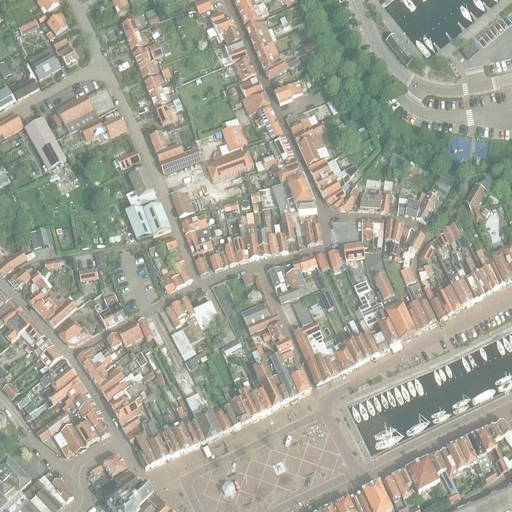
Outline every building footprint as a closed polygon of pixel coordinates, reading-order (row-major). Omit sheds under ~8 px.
[(43,0),(38,4),(36,5),(40,11),(43,16),(46,14),(48,12),(49,13),(59,5),(55,0),(43,0)] [(122,0),(113,4),(118,18),(130,14),(125,0),(122,0)] [(140,0),(128,0),(133,11),(143,7),(140,0)] [(196,5),(200,16),(212,11),(207,0),(196,5)] [(254,2),(252,0),(235,0),(234,1),(237,9),(254,2)] [(282,0),(279,1),(280,2),(283,0),(284,0),(288,8),(297,4),(295,0),(282,0)] [(258,11),(256,8),(254,2),(237,9),(241,18),(258,11)] [(258,11),(241,18),(245,26),(261,19),(259,13),(265,10),(263,5),(256,8),(258,11)] [(215,27),(225,22),(222,15),(211,19),(215,27)] [(49,26),(57,37),(67,29),(63,24),(66,22),(61,16),(49,26)] [(219,38),(237,30),(232,19),(225,22),(215,27),(219,38)] [(127,39),(139,34),(136,28),(140,26),(138,20),(122,27),(127,39)] [(35,22),(19,30),(22,37),(39,29),(35,22)] [(250,39),(268,32),(264,23),(246,29),(250,39)] [(219,38),(216,39),(219,44),(225,41),(228,48),(242,42),(237,30),(219,38)] [(256,52),(273,45),(268,32),(250,39),(256,52)] [(139,34),(127,39),(132,51),(147,45),(145,38),(141,39),(139,34)] [(386,43),(406,68),(414,61),(394,36),(386,43)] [(52,45),(56,52),(68,45),(64,38),(52,45)] [(229,57),(245,50),(242,42),(228,48),(225,49),(229,57)] [(167,44),(162,47),(166,56),(171,54),(167,44)] [(316,49),(314,44),(303,49),(306,54),(316,49)] [(149,49),(133,55),(138,68),(150,63),(148,57),(152,56),(154,60),(162,57),(157,45),(149,49)] [(261,65),(278,57),(273,45),(256,52),(261,65)] [(67,66),(77,60),(70,48),(57,55),(59,58),(62,57),(67,66)] [(29,61),(28,62),(32,68),(39,81),(60,69),(53,56),(49,50),(38,59),(29,61)] [(245,50),(229,57),(233,66),(249,59),(245,50)] [(278,57),(261,65),(265,74),(285,64),(281,65),(278,57)] [(236,67),(243,83),(257,77),(250,61),(236,67)] [(150,63),(138,68),(143,80),(159,74),(156,67),(153,68),(150,63)] [(285,64),(265,74),(269,82),(285,73),(300,66),(299,64),(296,65),(295,63),(290,65),(290,67),(287,68),(285,64)] [(0,65),(0,73),(4,81),(12,76),(4,64),(0,65)] [(176,64),(168,66),(173,77),(177,75),(174,67),(177,66),(176,64)] [(162,75),(169,72),(166,65),(159,67),(162,75)] [(36,81),(28,66),(22,70),(26,76),(24,82),(16,87),(15,85),(10,89),(18,103),(23,99),(23,100),(39,90),(34,82),(36,81)] [(47,87),(66,79),(63,71),(44,79),(47,87)] [(169,72),(162,75),(165,82),(171,79),(169,72)] [(150,96),(162,91),(160,86),(163,84),(161,78),(145,84),(150,96)] [(91,86),(97,99),(112,92),(107,79),(91,86)] [(247,100),(264,93),(258,79),(241,87),(247,100)] [(278,82),(272,84),(275,91),(280,89),(278,82)] [(274,94),(280,107),(292,103),(291,100),(303,96),(298,84),(274,94)] [(0,112),(16,103),(8,89),(0,93),(0,112)] [(162,91),(150,96),(155,109),(171,102),(168,95),(164,97),(162,91)] [(264,93),(247,100),(243,102),(250,117),(271,109),(264,93)] [(64,124),(70,135),(99,120),(87,97),(58,113),(58,114),(51,118),(56,128),(64,124)] [(168,110),(157,114),(163,128),(173,124),(173,123),(178,121),(175,114),(183,111),(179,101),(173,104),(174,108),(168,111),(168,110)] [(266,144),(284,138),(272,111),(258,116),(261,122),(256,123),(259,129),(266,126),(269,134),(263,137),(266,144)] [(0,130),(3,136),(5,140),(24,129),(18,116),(0,126),(0,130)] [(294,137),(312,128),(308,122),(308,121),(306,116),(298,120),(297,117),(287,121),(291,129),(294,137)] [(111,140),(127,132),(121,120),(102,129),(99,122),(81,130),(87,143),(107,133),(111,140)] [(26,130),(49,172),(66,162),(44,121),(26,130)] [(206,169),(212,185),(254,169),(246,148),(249,147),(241,126),(222,133),(227,147),(219,150),(222,156),(212,159),(215,166),(206,169)] [(299,148),(319,138),(324,135),(319,127),(295,139),(299,148)] [(176,143),(170,145),(167,134),(151,140),(164,177),(202,163),(198,151),(184,156),(181,148),(178,149),(176,143)] [(312,174),(328,166),(325,161),(330,159),(326,151),(319,138),(299,148),(312,174)] [(266,171),(266,172),(295,161),(285,139),(269,146),(275,159),(262,163),(261,159),(258,162),(255,163),(258,174),(266,171)] [(18,142),(24,153),(28,151),(22,140),(18,142)] [(120,168),(122,172),(142,163),(137,154),(114,164),(116,169),(120,168)] [(34,162),(30,164),(37,175),(40,173),(34,162)] [(328,166),(312,174),(316,183),(333,175),(335,178),(341,175),(335,162),(328,166)] [(279,178),(300,170),(296,163),(278,169),(271,171),(274,180),(279,178)] [(316,183),(321,192),(338,183),(344,179),(347,176),(351,180),(359,172),(355,168),(344,173),(344,174),(341,175),(335,178),(333,175),(316,183)] [(282,217),(290,217),(317,215),(316,207),(305,178),(304,179),(300,170),(279,178),(282,186),(278,187),(273,189),(280,211),(282,217)] [(133,202),(137,209),(156,200),(153,193),(155,192),(146,172),(130,179),(139,199),(133,202)] [(325,201),(342,190),(338,183),(321,192),(325,201)] [(331,209),(346,198),(344,194),(350,187),(347,184),(342,190),(325,201),(331,209)] [(466,202),(473,215),(486,193),(475,187),(466,202)] [(400,197),(409,198),(410,189),(401,188),(400,197)] [(351,197),(348,201),(338,211),(349,213),(357,200),(360,192),(355,189),(351,197)] [(382,212),(381,215),(388,215),(398,216),(399,209),(389,208),(392,190),(385,189),(384,194),(382,212)] [(196,193),(198,203),(205,202),(204,192),(196,193)] [(382,212),(384,194),(380,193),(380,198),(362,198),(361,211),(382,212)] [(176,210),(190,205),(187,195),(173,200),(176,210)] [(398,216),(406,218),(416,221),(427,197),(421,195),(417,203),(409,201),(400,200),(399,209),(398,216)] [(427,197),(416,221),(417,221),(426,225),(438,200),(429,195),(428,195),(427,197)] [(338,211),(348,201),(346,198),(331,209),(338,211)] [(190,205),(176,210),(180,220),(194,214),(190,205)] [(154,239),(172,233),(162,207),(144,213),(144,211),(126,214),(139,244),(154,239)] [(290,217),(282,217),(283,227),(292,225),(290,217)] [(187,238),(200,232),(208,229),(203,219),(191,223),(190,219),(181,223),(187,238)] [(303,219),(299,220),(300,225),(303,224),(308,248),(315,246),(316,246),(312,222),(304,223),(303,219)] [(319,221),(312,222),(316,246),(322,244),(319,221)] [(374,239),(374,223),(363,222),(363,234),(364,247),(364,249),(367,249),(367,241),(372,241),(372,239),(374,239)] [(374,223),(374,239),(378,239),(377,248),(381,249),(383,237),(384,237),(385,223),(374,223)] [(393,243),(397,224),(387,223),(386,242),(393,243)] [(401,242),(404,227),(397,224),(393,243),(391,257),(396,258),(401,242)] [(292,225),(283,227),(285,236),(286,243),(298,240),(295,225),(292,225)] [(456,225),(449,229),(456,241),(463,237),(456,225)] [(256,227),(246,228),(249,254),(248,254),(249,263),(260,260),(257,235),(256,227)] [(404,227),(401,242),(406,244),(408,241),(411,230),(404,227)] [(277,228),(275,228),(277,238),(281,256),(288,255),(286,243),(285,236),(281,237),(280,229),(277,229),(277,228)] [(456,241),(449,229),(442,233),(449,245),(456,241)] [(270,230),(266,231),(266,233),(271,258),(279,256),(281,256),(277,238),(272,238),(270,230)] [(45,232),(31,235),(35,251),(40,250),(49,247),(45,232)] [(108,234),(110,245),(122,243),(120,232),(108,234)] [(190,248),(204,243),(200,232),(187,238),(190,248)] [(266,233),(257,235),(260,260),(271,258),(266,233)] [(404,256),(403,260),(405,260),(404,261),(404,263),(403,269),(408,269),(409,263),(407,262),(408,258),(412,260),(415,254),(424,238),(417,234),(409,250),(406,257),(404,256)] [(436,239),(442,249),(449,245),(443,235),(436,239)] [(230,247),(225,248),(226,252),(231,268),(237,266),(238,266),(235,251),(233,244),(231,239),(227,240),(230,247)] [(174,255),(180,253),(175,241),(166,244),(169,252),(173,251),(174,255)] [(194,259),(203,255),(209,254),(210,258),(215,256),(210,241),(204,243),(190,248),(194,259)] [(243,242),(233,244),(235,251),(238,266),(249,263),(248,254),(246,255),(243,242)] [(148,249),(150,255),(158,253),(155,246),(148,249)] [(366,260),(364,249),(364,247),(353,248),(345,249),(347,263),(366,260)] [(420,260),(428,264),(435,251),(427,247),(420,260)] [(511,284),(511,250),(503,255),(503,256),(493,261),(494,263),(500,274),(506,287),(511,284)] [(226,252),(219,254),(219,255),(220,256),(224,270),(230,268),(231,268),(226,252)] [(329,255),(333,270),(343,267),(339,252),(329,255)] [(481,252),(476,254),(484,269),(484,268),(485,270),(482,272),(493,294),(500,290),(493,275),(488,266),(481,252)] [(21,253),(8,262),(14,271),(27,263),(21,253)] [(179,253),(171,257),(174,266),(175,269),(178,273),(184,288),(190,285),(193,283),(192,280),(187,271),(184,264),(180,254),(179,253)] [(95,257),(97,268),(107,266),(105,255),(95,257)] [(196,264),(205,261),(203,255),(194,259),(196,264)] [(224,271),(220,256),(210,259),(215,273),(224,271)] [(317,258),(323,273),(330,270),(325,256),(317,258)] [(486,298),(493,294),(482,272),(477,274),(476,272),(470,258),(466,260),(468,262),(476,278),(486,298)] [(0,264),(0,275),(4,279),(14,271),(8,262),(5,259),(2,262),(0,264)] [(300,273),(301,274),(303,274),(318,269),(315,259),(300,264),(301,269),(302,272),(300,273)] [(459,266),(455,268),(458,275),(474,305),(481,301),(481,302),(487,299),(486,298),(476,278),(468,262),(466,260),(465,260),(467,263),(463,265),(470,278),(466,281),(459,266)] [(205,261),(196,264),(201,278),(210,274),(205,261)] [(45,265),(46,272),(61,270),(60,262),(45,265)] [(494,263),(488,266),(493,275),(500,290),(506,287),(500,274),(494,263)] [(426,273),(427,277),(428,278),(434,274),(430,267),(423,269),(426,273)] [(168,296),(177,292),(170,277),(166,268),(162,270),(165,277),(166,276),(167,278),(161,281),(168,296)] [(284,279),(285,279),(290,277),(287,268),(283,269),(270,274),(276,290),(281,288),(283,292),(286,291),(287,294),(289,294),(284,279)] [(401,272),(407,287),(417,283),(411,268),(401,272)] [(96,271),(80,274),(82,284),(97,281),(96,271)] [(17,291),(31,281),(24,272),(21,274),(10,283),(17,291)] [(184,288),(178,273),(170,277),(177,292),(184,288)] [(310,296),(301,274),(300,273),(294,275),(290,277),(285,279),(288,288),(291,287),(293,292),(289,294),(287,294),(279,298),(282,306),(310,296)] [(35,310),(53,297),(54,296),(38,275),(31,281),(33,285),(32,287),(31,288),(31,293),(31,295),(33,296),(27,301),(35,310)] [(464,310),(474,305),(458,275),(449,279),(454,289),(464,310)] [(244,279),(247,288),(254,285),(251,276),(244,279)] [(417,336),(407,316),(399,298),(397,299),(399,303),(396,304),(393,298),(395,297),(385,276),(375,280),(381,293),(377,295),(382,304),(386,312),(401,345),(417,336)] [(260,294),(267,291),(262,280),(255,283),(260,294)] [(366,295),(361,285),(354,289),(358,298),(359,297),(362,296),(366,295)] [(430,329),(415,298),(413,293),(411,289),(408,290),(413,301),(416,304),(410,308),(423,333),(430,329)] [(449,318),(439,299),(435,301),(433,297),(429,289),(426,291),(428,296),(441,323),(449,318)] [(456,314),(464,310),(454,289),(445,294),(456,314)] [(264,306),(272,304),(267,291),(260,294),(264,306)] [(320,296),(325,306),(332,303),(327,292),(320,296)] [(0,313),(12,302),(5,294),(0,299),(0,313)] [(449,318),(456,314),(445,294),(438,298),(439,299),(449,318)] [(415,298),(430,329),(435,326),(434,324),(437,323),(427,303),(424,304),(420,295),(415,298)] [(391,350),(401,345),(386,312),(382,304),(381,305),(369,311),(362,296),(359,297),(364,308),(362,309),(363,312),(361,313),(369,329),(380,324),(381,326),(380,327),(383,333),(391,350)] [(48,324),(72,304),(69,300),(66,303),(63,299),(58,303),(53,297),(35,310),(48,324)] [(115,297),(104,302),(109,312),(117,325),(127,320),(126,319),(121,308),(119,306),(116,299),(115,297)] [(197,318),(194,312),(188,301),(172,308),(173,310),(168,312),(177,329),(181,326),(179,322),(185,319),(190,329),(183,332),(172,338),(182,358),(194,352),(191,347),(206,339),(203,332),(195,319),(197,318)] [(0,317),(3,321),(18,308),(12,302),(0,313),(0,317)] [(296,313),(307,308),(304,303),(293,307),(296,313)] [(72,304),(48,324),(54,331),(77,311),(74,307),(72,304)] [(195,319),(203,332),(221,324),(212,304),(194,312),(197,318),(195,319)] [(248,330),(278,317),(272,304),(264,306),(242,316),(248,330)] [(99,306),(95,308),(100,317),(103,315),(99,306)] [(13,324),(24,315),(18,308),(3,321),(0,324),(0,329),(5,325),(8,328),(10,326),(13,324)] [(298,319),(309,314),(307,308),(296,313),(298,319)] [(417,336),(423,333),(410,308),(408,309),(411,314),(407,316),(417,336)] [(360,311),(356,313),(361,324),(360,324),(366,337),(362,339),(373,361),(380,357),(373,341),(370,335),(372,334),(369,329),(361,313),(360,311)] [(107,331),(117,325),(109,312),(103,315),(100,317),(107,331)] [(300,324),(311,319),(309,314),(298,319),(300,324)] [(31,328),(33,326),(24,315),(13,324),(10,326),(14,331),(6,338),(12,345),(22,336),(22,337),(23,336),(22,336),(30,329),(30,330),(31,329),(31,328)] [(278,317),(248,330),(251,337),(281,324),(278,317)] [(311,319),(300,324),(302,328),(313,324),(311,319)] [(153,338),(146,324),(145,321),(139,324),(148,340),(153,338)] [(146,324),(153,338),(158,347),(164,344),(152,321),(146,324)] [(373,361),(362,339),(354,323),(350,325),(358,340),(354,342),(365,365),(373,361)] [(59,337),(69,348),(76,349),(93,339),(91,337),(86,329),(82,332),(75,324),(59,337)] [(119,335),(126,348),(145,339),(137,325),(119,335)] [(277,338),(287,334),(283,325),(268,332),(273,342),(275,342),(274,340),(277,339),(277,338)] [(23,336),(22,337),(33,349),(45,339),(33,326),(31,328),(31,329),(30,330),(30,329),(22,336),(23,336)] [(343,330),(346,337),(351,335),(348,328),(343,330)] [(380,357),(391,350),(383,333),(374,337),(376,340),(373,341),(380,357)] [(279,357),(291,353),(294,351),(287,334),(277,338),(277,339),(280,346),(275,348),(279,357)] [(107,341),(113,350),(122,345),(117,336),(107,341)] [(38,360),(53,347),(47,340),(33,352),(33,353),(38,360)] [(211,347),(214,351),(224,346),(222,341),(211,347)] [(344,353),(342,354),(337,357),(336,356),(331,359),(323,341),(317,345),(333,382),(347,375),(354,372),(344,353)] [(365,365),(354,342),(354,341),(343,347),(342,345),(339,347),(342,354),(344,353),(354,372),(357,370),(356,370),(365,365)] [(231,354),(230,352),(241,346),(239,342),(228,348),(223,351),(226,357),(231,354)] [(151,345),(146,347),(154,363),(159,361),(151,345)] [(318,389),(333,382),(317,345),(312,348),(313,350),(303,354),(318,389)] [(53,347),(38,360),(46,369),(40,374),(43,377),(63,360),(54,349),(53,347)] [(272,363),(272,362),(269,356),(265,357),(261,348),(257,350),(258,353),(265,366),(272,363)] [(84,368),(98,358),(93,349),(78,359),(84,368)] [(143,349),(138,352),(143,360),(148,356),(143,349)] [(204,353),(197,357),(199,362),(207,358),(204,353)] [(283,407),(268,373),(265,366),(258,353),(253,356),(259,368),(254,370),(262,386),(274,412),(283,407)] [(280,358),(282,363),(293,358),(291,353),(279,357),(280,358)] [(98,358),(84,368),(89,375),(106,362),(110,359),(108,356),(104,359),(101,355),(98,358)] [(106,362),(89,375),(94,383),(106,374),(103,369),(113,362),(117,360),(114,356),(111,359),(110,359),(106,362)] [(298,399),(288,377),(282,363),(280,358),(272,362),(272,363),(279,379),(291,404),(298,399)] [(66,363),(41,384),(47,391),(52,387),(71,371),(66,363)] [(136,376),(145,371),(142,365),(132,370),(136,376)] [(100,390),(122,372),(121,372),(123,370),(120,367),(108,376),(106,374),(94,383),(100,390)] [(52,387),(47,391),(53,400),(77,380),(71,371),(52,387)] [(122,372),(100,390),(104,396),(127,380),(122,372)] [(291,404),(279,379),(275,381),(271,372),(268,373),(283,407),(291,404)] [(288,377),(298,399),(312,392),(305,375),(299,378),(297,373),(288,377)] [(8,374),(2,380),(0,381),(0,388),(1,390),(8,383),(7,382),(12,378),(8,374)] [(144,380),(146,384),(155,378),(152,374),(144,380)] [(233,378),(235,384),(241,381),(239,375),(233,378)] [(110,405),(136,385),(136,384),(143,379),(140,376),(134,380),(131,377),(127,380),(104,396),(110,405)] [(202,376),(194,380),(198,387),(206,383),(202,376)] [(54,407),(68,396),(81,386),(77,380),(53,400),(50,402),(54,407)] [(268,415),(258,394),(254,396),(248,384),(244,386),(247,392),(259,419),(268,415)] [(142,401),(146,399),(136,385),(110,405),(113,410),(115,415),(137,400),(138,402),(142,399),(142,401)] [(4,392),(13,402),(21,396),(11,386),(4,392)] [(72,411),(89,396),(81,386),(68,396),(71,400),(65,405),(67,408),(62,411),(65,415),(69,412),(70,411),(71,410),(72,411)] [(268,415),(274,412),(262,386),(255,389),(258,394),(268,415)] [(171,390),(176,401),(181,399),(175,388),(171,390)] [(223,437),(209,409),(198,388),(194,390),(198,397),(187,403),(195,420),(208,444),(223,437)] [(254,422),(259,419),(247,392),(241,395),(243,400),(254,422)] [(148,398),(151,404),(157,401),(154,395),(148,398)] [(254,422),(243,400),(234,404),(230,395),(226,397),(231,408),(234,413),(242,428),(254,422)] [(17,404),(21,411),(31,403),(26,396),(17,404)] [(81,413),(93,403),(89,396),(72,411),(71,410),(70,411),(73,414),(78,410),(79,411),(81,413)] [(145,407),(151,404),(148,398),(146,399),(142,401),(144,402),(144,404),(145,407)] [(144,402),(142,401),(142,399),(138,402),(135,404),(137,408),(144,404),(144,402)] [(135,404),(138,402),(137,400),(115,415),(120,425),(140,413),(137,408),(135,404)] [(234,413),(231,408),(229,410),(224,400),(220,402),(227,418),(227,419),(234,431),(242,428),(234,413)] [(37,401),(28,409),(31,413),(41,404),(37,401)] [(88,419),(99,412),(93,403),(81,413),(80,414),(84,421),(88,419)] [(234,431),(227,419),(225,420),(221,413),(217,415),(213,407),(209,409),(223,437),(234,431)] [(201,447),(186,416),(183,410),(178,412),(182,420),(183,420),(187,427),(184,429),(194,450),(201,447)] [(25,419),(28,423),(40,415),(37,411),(25,419)] [(91,424),(102,441),(103,442),(111,437),(102,422),(104,421),(99,412),(88,419),(91,424)] [(123,430),(138,420),(142,418),(140,413),(120,425),(123,430)] [(72,423),(68,417),(66,415),(57,421),(63,430),(72,423)] [(208,444),(195,420),(192,421),(189,416),(188,416),(187,415),(186,416),(201,447),(208,444)] [(194,450),(184,429),(183,428),(178,430),(171,416),(165,419),(169,427),(183,455),(194,450)] [(127,437),(142,428),(138,420),(123,430),(127,437)] [(53,437),(63,430),(57,421),(47,429),(53,437)] [(488,431),(495,443),(504,439),(508,445),(510,443),(511,446),(511,435),(504,423),(488,431)] [(86,450),(102,441),(91,424),(76,433),(86,450)] [(170,461),(157,432),(153,424),(143,430),(146,437),(159,466),(170,461)] [(176,458),(183,455),(169,427),(163,430),(176,458)] [(86,450),(76,433),(73,428),(62,434),(76,456),(77,457),(87,451),(86,450)] [(146,437),(143,430),(142,428),(127,437),(131,445),(137,441),(146,437)] [(44,444),(53,437),(47,429),(37,436),(41,441),(44,444)] [(176,458),(163,430),(163,429),(157,432),(170,461),(176,458)] [(497,449),(495,443),(488,431),(477,436),(486,454),(491,451),(497,464),(495,465),(501,477),(508,471),(501,457),(497,449)] [(75,456),(76,456),(62,434),(55,439),(60,448),(68,461),(75,456)] [(489,461),(486,454),(477,436),(467,441),(478,463),(482,473),(492,468),(489,461)] [(147,471),(159,466),(146,437),(137,441),(144,455),(139,458),(147,471)] [(487,486),(485,480),(482,473),(478,463),(467,441),(456,447),(458,452),(460,453),(459,454),(464,465),(466,470),(474,466),(483,488),(487,486)] [(302,456),(310,453),(307,445),(299,448),(302,456)] [(458,452),(456,447),(455,447),(447,451),(448,451),(439,455),(445,470),(446,470),(451,480),(461,475),(460,473),(466,470),(464,465),(459,454),(460,453),(458,452)] [(460,500),(451,480),(446,470),(445,470),(439,455),(428,461),(436,477),(441,475),(452,496),(447,499),(450,505),(460,500)] [(0,511),(59,511),(64,507),(66,505),(51,486),(44,478),(24,497),(20,493),(31,483),(9,460),(8,458),(0,465),(0,511)] [(103,466),(92,473),(95,477),(105,471),(113,480),(114,479),(127,470),(118,458),(103,466),(103,467),(103,466)] [(440,483),(436,477),(428,461),(406,471),(407,472),(401,475),(408,488),(413,486),(417,493),(418,492),(419,494),(440,483)] [(114,479),(123,491),(136,481),(127,470),(114,479)] [(485,480),(487,486),(497,479),(495,473),(485,480)] [(411,496),(408,488),(401,475),(393,478),(402,497),(403,501),(411,496)] [(95,478),(89,481),(93,488),(99,486),(95,478)] [(397,499),(402,497),(393,478),(384,483),(394,504),(398,502),(397,499)] [(58,480),(51,486),(66,505),(73,499),(58,480)] [(113,511),(117,511),(144,488),(136,481),(123,491),(107,504),(113,511)] [(511,511),(511,481),(511,482),(511,486),(505,491),(496,495),(494,495),(492,496),(490,498),(472,506),(470,506),(468,507),(466,509),(459,511),(511,511)] [(232,486),(226,485),(222,490),(225,496),(231,497),(234,492),(232,486)] [(363,493),(371,511),(392,511),(379,485),(363,493)] [(153,496),(154,497),(155,496),(145,488),(144,488),(117,511),(138,511),(153,496)] [(371,511),(363,493),(349,500),(354,511),(371,511)] [(162,511),(165,509),(153,498),(154,497),(153,496),(138,511),(162,511)] [(354,511),(349,500),(331,509),(332,511),(354,511)]
